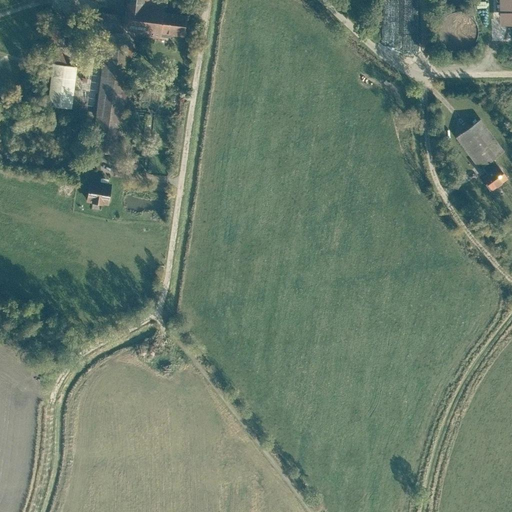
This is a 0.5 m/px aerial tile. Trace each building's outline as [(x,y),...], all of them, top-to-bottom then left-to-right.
[(187,42),(190,12),(159,9),(160,0),(125,0),(124,15),(122,36),(130,37),(187,42)] [(511,25),(511,0),(497,0),(497,25),(511,25)] [(124,15),(98,12),(95,34),(105,35),(122,36),(124,15)] [(105,35),(92,150),(118,153),(130,37),(122,36),(105,35)] [(53,63),(48,105),(72,108),(77,66),(53,63)] [(504,152),(479,120),(455,138),(479,170),(481,168),(493,159),(504,152)] [(490,193),(508,179),(493,159),(481,168),(487,176),(481,180),(490,193)] [(108,206),(111,185),(88,182),(85,203),(108,206)]
